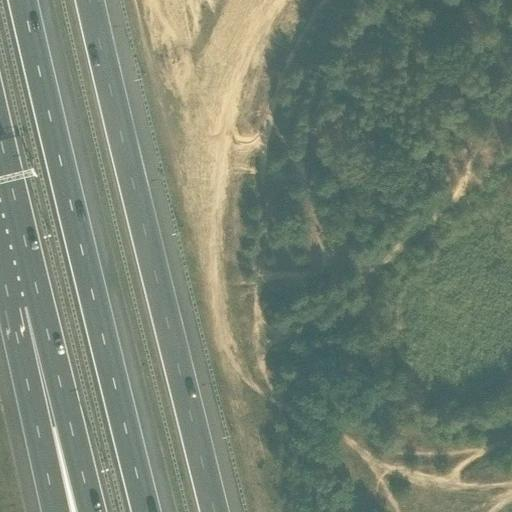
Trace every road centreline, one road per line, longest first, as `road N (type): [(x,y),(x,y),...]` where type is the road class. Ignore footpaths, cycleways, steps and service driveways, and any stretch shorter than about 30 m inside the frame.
road 1 (motorway): [(213,511),(89,0)]
road 2 (motorway): [(144,511),(22,0)]
road 3 (motorway): [(38,302),(90,511)]
road 4 (motorway): [(38,302),(54,511)]
road 5 (motorway): [(0,133),(38,302)]
